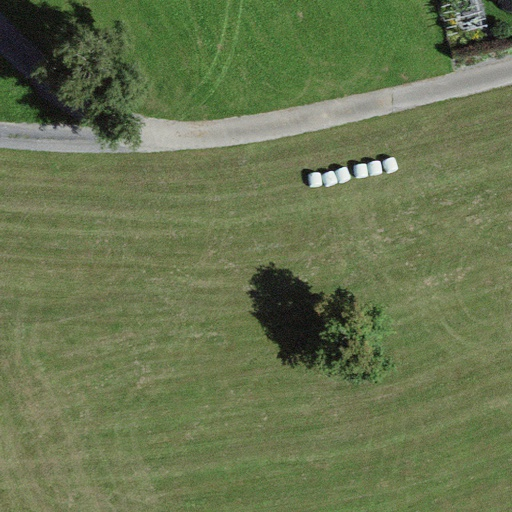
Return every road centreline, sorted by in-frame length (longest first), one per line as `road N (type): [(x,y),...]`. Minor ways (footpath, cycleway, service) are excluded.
road 1 (track): [(511,66),(228,138),(0,134)]
road 2 (track): [(132,142),(0,38)]
